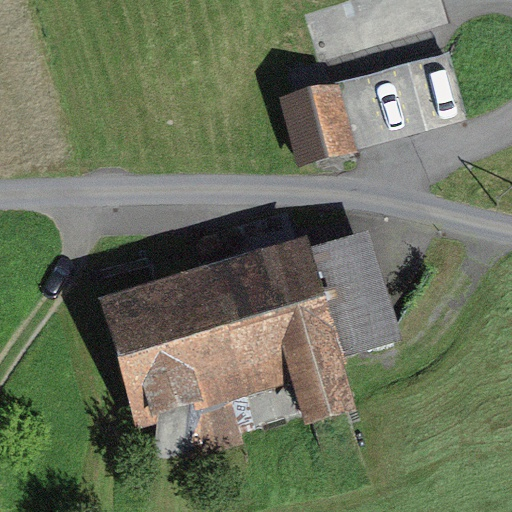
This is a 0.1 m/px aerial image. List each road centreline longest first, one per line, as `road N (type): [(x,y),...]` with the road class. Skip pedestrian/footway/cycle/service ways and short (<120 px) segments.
road 1 (residential): [(0,196),(345,194),(511,230)]
road 2 (track): [(0,372),(70,271),(88,194)]
